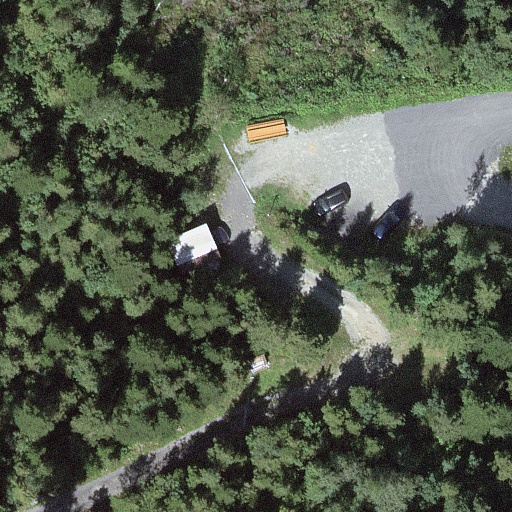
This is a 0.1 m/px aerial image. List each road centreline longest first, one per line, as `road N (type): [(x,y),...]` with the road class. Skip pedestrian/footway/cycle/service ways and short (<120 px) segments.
road 1 (track): [(437,134),(280,158),(235,192),(261,253),(358,306),(390,351),(357,382),(267,410),(67,511)]
road 2 (track): [(511,204),(436,178),(437,134)]
